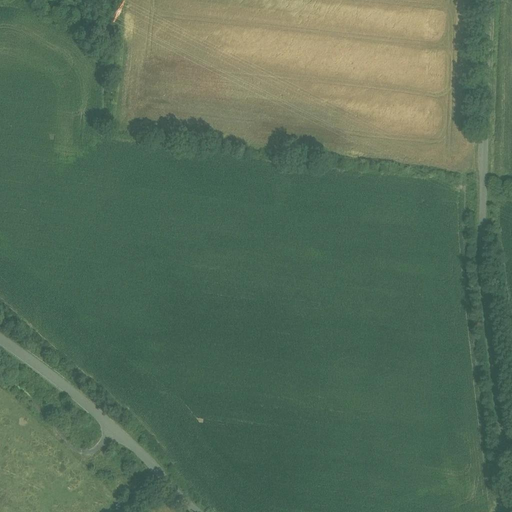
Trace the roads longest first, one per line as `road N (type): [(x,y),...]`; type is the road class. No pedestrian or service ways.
road 1 (unclassified): [(511,511),(482,153),(488,0)]
road 2 (unclassified): [(203,511),(0,336)]
